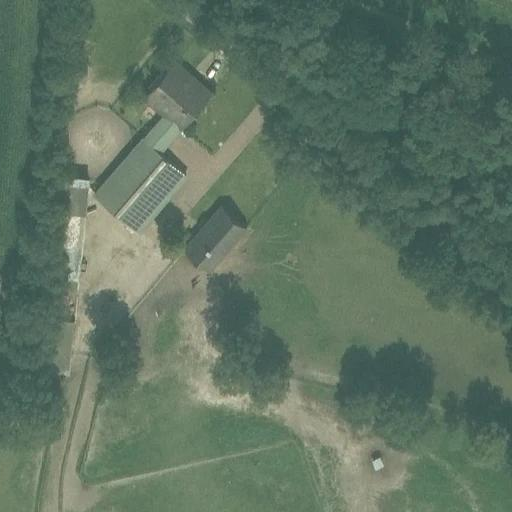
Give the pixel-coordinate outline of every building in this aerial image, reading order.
[(218,87),(181,56),(150,93),(168,108),(188,124),(218,87)] [(146,136),(165,152),(188,124),(168,108),(146,136)] [(165,152),(146,136),(102,189),(147,227),(191,173),(165,152)] [(87,276),(96,173),(70,171),(61,273),(87,276)] [(252,225),(226,203),(191,244),(218,266),(252,225)]
